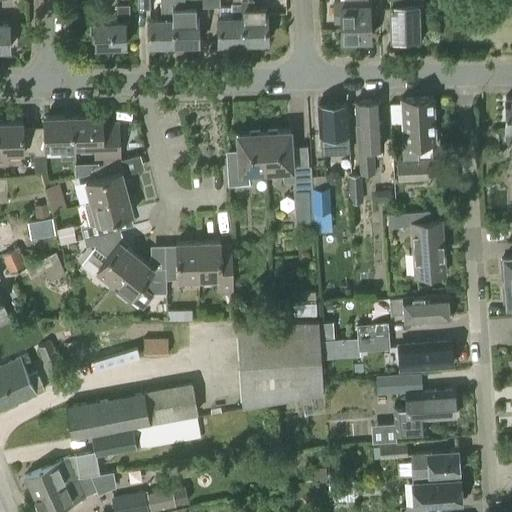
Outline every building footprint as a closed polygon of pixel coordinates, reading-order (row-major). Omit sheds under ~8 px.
[(149,0),(137,0),(138,9),(150,9),(149,0)] [(160,0),(161,18),(148,18),(149,44),(174,44),(172,0),(160,0)] [(184,0),(172,0),(174,44),(198,43),(197,10),(185,11),(184,0)] [(241,0),(241,2),(243,42),(267,41),(266,7),(253,7),(253,0),(241,0)] [(368,0),(339,0),(340,38),(369,38),(368,0)] [(421,0),(389,0),(391,38),(419,37),(418,19),(422,19),(421,0)] [(232,15),(217,16),(218,43),(243,42),(241,2),(231,2),(232,15)] [(116,20),(94,21),(95,46),(125,45),(124,21),(129,21),(129,4),(116,5),(116,20)] [(0,49),(9,49),(8,22),(0,22),(0,49)] [(403,158),(396,158),(398,179),(429,177),(428,157),(432,157),(431,142),(435,142),(432,96),(400,98),(403,144),(402,144),(403,158)] [(380,100),(354,101),(357,148),(358,148),(359,173),(361,173),(374,173),(373,147),(383,146),(380,100)] [(346,101),(317,103),(319,135),(321,134),(321,145),(337,144),(340,175),(347,175),(347,171),(350,171),(348,133),(346,101)] [(100,114),(72,115),(72,145),(73,145),(94,144),(94,156),(102,156),(102,163),(117,159),(117,156),(118,156),(117,121),(101,122),(100,114)] [(43,126),(32,126),(33,155),(44,154),(44,146),(60,146),(61,158),(73,157),(73,145),(72,145),(72,115),(43,115),(43,126)] [(21,120),(0,120),(0,163),(5,164),(5,151),(32,151),(32,155),(33,155),(32,126),(21,126),(21,120)] [(310,165),(292,166),(290,129),(263,130),(265,170),(283,169),(284,181),(293,181),(296,223),(314,221),(312,187),(311,187),(310,165)] [(265,170),(263,130),(237,132),(238,154),(226,155),(228,185),(249,183),(249,171),(265,170)] [(140,152),(120,157),(124,171),(144,166),(140,152)] [(96,176),(85,179),(90,201),(126,191),(117,159),(102,163),(93,165),(96,176)] [(359,173),(349,174),(350,202),(367,201),(367,189),(362,189),(361,173),(359,173)] [(61,183),(48,186),(54,210),(67,207),(61,183)] [(331,229),(328,186),(312,187),(314,221),(315,230),(331,229)] [(96,222),(88,224),(91,235),(116,229),(113,218),(132,212),(126,191),(90,201),(96,222)] [(429,210),(388,213),(389,226),(411,224),(415,275),(445,273),(441,219),(430,220),(429,210)] [(9,223),(0,224),(0,249),(2,254),(25,243),(21,233),(14,236),(9,223)] [(116,229),(91,235),(94,248),(105,256),(95,269),(113,283),(136,253),(118,239),(116,229)] [(219,240),(198,241),(198,277),(219,277),(219,292),(232,292),(231,250),(219,250),(219,240)] [(176,266),(165,266),(165,292),(177,292),(177,277),(198,277),(198,241),(176,241),(176,266)] [(25,243),(2,254),(10,272),(26,265),(20,252),(26,250),(24,246),(26,246),(25,243)] [(31,276),(61,263),(57,252),(27,265),(31,276)] [(136,253),(113,283),(141,305),(151,292),(151,293),(165,292),(165,266),(153,266),(136,253)] [(511,253),(500,254),(502,280),(511,279),(511,253)] [(511,279),(502,280),(503,307),(511,306),(511,279)] [(404,297),(389,298),(390,314),(404,312),(405,321),(449,318),(447,293),(404,296),(404,297)] [(318,320),(236,320),(242,406),(323,391),(318,320)] [(387,321),(357,323),(358,336),(388,333),(387,321)] [(388,333),(358,336),(359,348),(389,345),(388,333)] [(166,335),(142,336),(142,353),(166,353),(166,335)] [(50,340),(37,346),(54,385),(67,379),(50,340)] [(450,340),(399,344),(401,367),(452,364),(450,340)] [(27,353),(0,365),(0,386),(28,374),(24,365),(31,362),(27,353)] [(28,374),(0,386),(0,409),(37,393),(36,392),(44,388),(36,371),(28,374)] [(424,373),(380,376),(380,392),(425,389),(424,373)] [(192,382),(66,406),(71,435),(197,412),(192,382)] [(406,406),(393,407),(395,435),(426,433),(425,418),(455,416),(453,388),(405,391),(406,406)] [(131,429),(92,436),(95,453),(202,434),(199,417),(131,429)] [(393,438),(394,420),(371,420),(370,437),(393,438)] [(407,456),(406,444),(373,447),(373,459),(407,456)] [(421,453),(410,453),(412,476),(425,475),(425,476),(458,473),(459,473),(457,450),(427,452),(426,447),(421,448),(421,453)] [(67,456),(24,475),(32,494),(75,476),(67,456)] [(313,468),(314,482),(326,481),(325,468),(313,468)] [(75,476),(32,494),(39,511),(45,511),(84,495),(83,495),(97,489),(98,491),(112,485),(110,470),(75,476)] [(414,506),(406,506),(406,511),(427,511),(427,505),(461,503),(459,479),(458,479),(458,473),(425,476),(425,475),(412,476),(414,506)] [(182,483),(171,485),(174,502),(186,499),(182,483)] [(143,490),(112,496),(115,511),(135,511),(147,510),(173,504),(169,486),(143,491),(143,490)]
